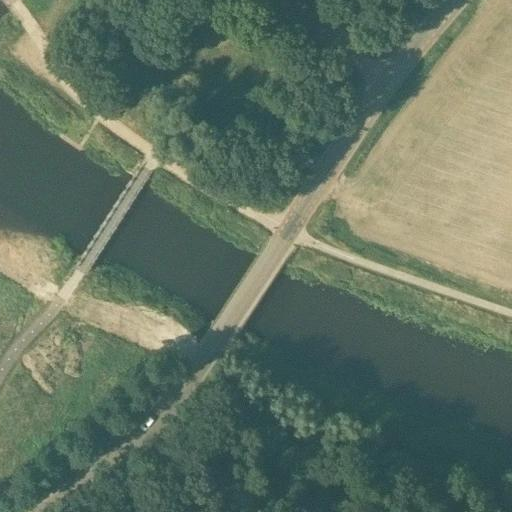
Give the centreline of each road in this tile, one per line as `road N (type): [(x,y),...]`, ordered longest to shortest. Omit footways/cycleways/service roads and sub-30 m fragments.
road 1 (tertiary): [(48,511),(158,421),(340,149),(454,0)]
road 2 (track): [(390,78),(294,0)]
